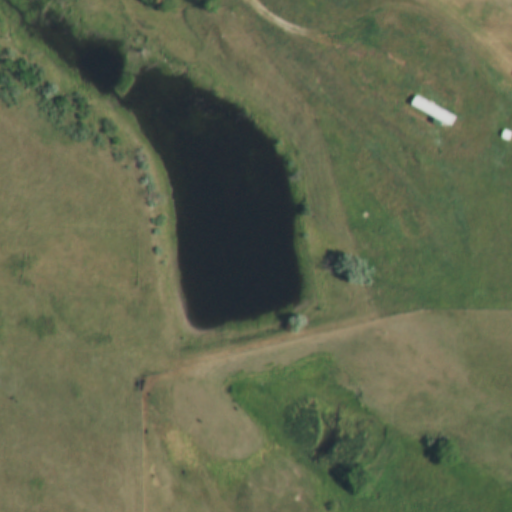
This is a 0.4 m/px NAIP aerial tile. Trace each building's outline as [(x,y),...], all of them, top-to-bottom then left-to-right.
[(425,35),(390,16),(385,24),(421,43),(425,35)] [(437,64),(400,43),(395,52),(432,72),(437,64)] [(343,75),(375,108),(384,99),(353,66),(343,75)] [(459,96),(416,74),(411,84),(453,106),(459,96)] [(452,116),(414,95),(409,104),(447,125),(452,116)] [(428,122),(388,102),(383,112),(423,133),(428,122)]
